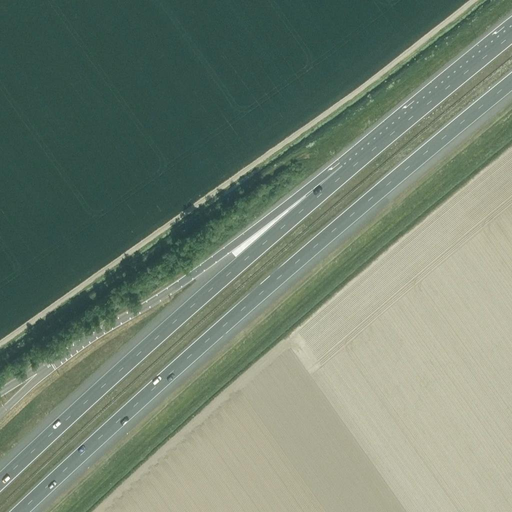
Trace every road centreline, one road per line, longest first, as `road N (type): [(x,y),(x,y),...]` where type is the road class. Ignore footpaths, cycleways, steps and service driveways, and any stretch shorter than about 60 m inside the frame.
road 1 (motorway): [(20,511),(211,336),(511,81)]
road 2 (motorway): [(361,160),(0,482)]
road 3 (motorway): [(361,160),(338,163),(135,312)]
road 4 (motorway): [(511,35),(361,160)]
